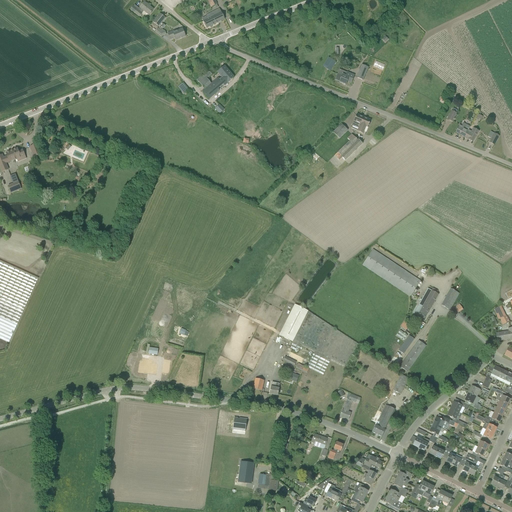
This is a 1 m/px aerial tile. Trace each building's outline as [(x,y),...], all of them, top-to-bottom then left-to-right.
[(153,10),(144,2),(139,9),(134,5),(130,10),(139,17),(142,14),(144,11),(149,15),(153,10)] [(203,21),(207,28),(224,20),(219,9),(206,15),(208,19),(203,21)] [(158,27),(166,19),(160,14),(153,22),(158,27)] [(176,31),(167,34),(170,40),(174,38),(175,41),(186,37),(183,29),(176,32),(176,31)] [(329,58),(323,67),(331,72),(336,63),(329,58)] [(357,78),(363,81),(368,68),(362,65),(357,78)] [(227,84),(234,78),(224,67),(217,72),(221,76),(216,80),(209,72),(203,77),(202,75),(197,80),(205,90),(202,92),(209,100),(227,84)] [(351,83),(354,76),(347,73),(345,76),(342,75),(342,76),(337,74),(335,80),(339,82),(339,83),(345,85),(347,82),(351,83)] [(219,104),(214,109),(220,114),(224,109),(219,104)] [(452,121),(454,117),(458,111),(453,108),(447,119),(452,121)] [(352,125),(359,127),(363,118),(357,115),(352,125)] [(357,132),(358,132),(363,134),(366,126),(368,127),(368,126),(369,126),(370,123),(370,121),(363,118),(359,127),(357,132)] [(455,133),(464,138),(470,127),(463,123),(461,127),(459,126),(455,133)] [(348,130),(341,124),(333,133),(339,139),(348,130)] [(470,127),(464,138),(473,142),(479,132),(473,129),(471,132),(468,131),(470,127)] [(494,145),(496,141),(499,136),(495,133),(490,142),(494,145)] [(354,137),(350,141),(337,153),(345,161),(362,144),(358,140),(358,141),(354,137)] [(34,158),(41,155),(37,144),(30,147),(34,158)] [(18,162),(26,159),(22,150),(19,152),(17,149),(6,153),(7,156),(3,158),(2,155),(0,155),(0,166),(2,172),(9,170),(7,164),(17,159),(18,162)] [(21,189),(18,182),(8,186),(11,193),(21,189)] [(59,221),(71,224),(72,219),(60,215),(59,221)] [(410,297),(412,294),(415,296),(419,290),(416,288),(420,282),(373,250),(362,265),(410,297)] [(0,261),(0,338),(9,343),(38,279),(0,261)] [(424,320),(438,295),(436,294),(437,291),(433,288),(431,291),(428,289),(413,314),(424,320)] [(450,310),(452,306),(459,294),(451,289),(441,305),(450,310)] [(292,342),(285,357),(296,362),(298,363),(309,368),(323,375),(330,361),(347,369),(359,345),(308,311),(294,305),(279,335),(292,342)] [(506,316),(506,317),(500,319),(503,325),(509,322),(506,316)] [(409,326),(404,321),(400,326),(401,327),(406,331),(409,326)] [(510,341),(511,340),(511,328),(508,329),(508,331),(496,333),(497,341),(510,339),(510,341)] [(396,335),(402,340),(406,335),(400,330),(396,335)] [(403,354),(414,339),(409,335),(398,350),(403,354)] [(426,346),(419,341),(400,367),(407,372),(426,346)] [(161,350),(149,348),(150,345),(147,344),(147,347),(146,354),(161,356),(161,350)] [(294,367),(296,362),(285,357),(283,361),(294,367)] [(147,363),(140,362),(139,372),(145,373),(145,372),(155,374),(156,366),(147,364),(147,363)] [(298,363),(295,369),(306,374),(309,368),(298,363)] [(498,377),(501,370),(495,366),(491,374),(498,377)] [(498,377),(504,380),(508,373),(501,370),(498,377)] [(298,376),(288,372),(285,378),(296,383),(298,376)] [(264,381),(263,381),(264,377),(257,375),(253,389),(261,391),(264,381)] [(396,384),(404,388),(409,379),(401,375),(396,384)] [(271,387),(270,394),(277,396),(279,389),(278,389),(279,384),(276,383),(272,382),(271,387)] [(468,393),(476,397),(480,390),(472,386),(468,393)] [(485,393),(483,396),(486,398),(489,391),(482,388),(481,391),(485,393)] [(480,399),(476,397),(468,393),(465,400),(473,404),(475,404),(473,408),(480,411),(481,407),(477,405),(480,399)] [(352,402),(356,403),(358,404),(361,398),(358,397),(350,395),(348,402),(346,401),(343,410),(340,417),(348,420),(351,413),(349,412),(351,404),(351,403),(352,402)] [(500,402),(507,406),(510,400),(502,396),(500,402)] [(459,404),(454,402),(450,409),(462,414),(464,409),(467,410),(469,405),(460,401),(459,404)] [(497,407),(505,411),(507,406),(500,402),(497,407)] [(385,429),(395,410),(386,405),(376,425),(372,432),(382,437),(385,429)] [(505,411),(497,407),(494,413),(502,417),(505,411)] [(453,419),(452,422),(455,423),(465,428),(467,425),(458,421),(462,414),(450,409),(447,416),(453,419)] [(493,423),(494,420),(499,423),(499,422),(502,417),(494,413),(491,419),(487,416),(485,419),(489,421),(493,423)] [(482,428),(494,434),(497,428),(487,424),(489,421),(485,419),(474,414),(473,416),(476,418),(476,419),(482,422),(482,421),(485,423),(482,428)] [(453,427),(455,423),(452,422),(443,417),(442,420),(436,418),(433,424),(444,430),(446,431),(449,425),(453,427)] [(238,418),(235,418),(233,430),(234,430),(245,431),(245,432),(247,419),(240,418),(239,419),(238,419),(238,418)] [(430,431),(438,435),(440,432),(443,433),(444,430),(433,424),(430,431)] [(483,436),(491,440),(494,434),(482,428),(482,429),(486,430),(483,436)] [(324,449),(325,446),(327,439),(314,434),(311,442),(315,444),(314,446),(324,449)] [(417,436),(416,438),(413,446),(418,448),(422,441),(423,439),(417,436)] [(422,441),(418,448),(424,451),(427,444),(422,441)] [(485,451),(488,445),(480,441),(477,447),(485,451)] [(284,456),(288,445),(281,442),(277,453),(284,456)] [(341,452),(343,445),(336,442),(334,449),(333,451),(331,450),(328,458),(333,460),(336,453),(336,452),(337,450),(341,452)] [(446,462),(451,465),(455,457),(456,455),(451,453),(454,447),(453,447),(451,445),(447,452),(450,453),(446,462)] [(429,454),(435,457),(438,449),(433,446),(429,454)] [(467,453),(470,455),(472,455),(473,452),(483,457),(485,451),(477,447),(475,446),(472,452),(468,450),(467,453)] [(435,457),(440,459),(444,452),(438,449),(435,457)] [(467,460),(470,455),(467,453),(464,459),(467,460),(462,470),(468,473),(473,463),(467,460)] [(511,455),(506,453),(503,459),(511,463),(511,455)] [(371,465),(379,468),(382,463),(379,461),(380,459),(376,457),(375,458),(371,456),(369,461),(366,460),(364,465),(363,464),(369,468),(370,468),(371,465)] [(457,468),(461,460),(455,457),(451,465),(457,468)] [(474,460),(473,463),(468,473),(473,476),(477,469),(475,467),(478,462),(480,463),(481,460),(475,457),(474,460)] [(500,465),(506,469),(508,465),(511,466),(511,463),(503,459),(500,465)] [(241,462),(239,482),(251,484),(253,463),(241,462)] [(497,479),(494,477),(491,484),(496,487),(502,475),(505,471),(499,468),(497,472),(500,474),(497,479)] [(363,475),(373,480),(375,477),(376,474),(369,471),(367,475),(364,473),(363,475)] [(402,474),(399,473),(396,479),(407,484),(408,481),(405,480),(406,476),(408,477),(409,474),(403,471),(402,474)] [(270,480),(272,480),(273,477),(260,475),(258,488),(269,490),(270,480)] [(363,483),(370,486),(371,484),(372,484),(371,484),(373,480),(363,475),(362,478),(365,479),(363,483)] [(502,475),(496,487),(502,490),(506,483),(502,482),(505,477),(502,475)] [(317,487),(324,491),(328,484),(331,478),(330,478),(317,487)] [(407,484),(396,479),(393,485),(400,488),(402,485),(406,486),(407,484)] [(277,491),(278,482),(272,480),(270,480),(269,490),(277,491)] [(341,495),(342,492),(345,494),(349,484),(346,482),(342,492),(338,491),(339,490),(336,489),(331,499),(335,501),(337,502),(341,495)] [(424,492),(428,485),(422,482),(420,487),(416,485),(412,493),(417,495),(418,494),(422,496),(424,492)] [(368,491),(365,490),(367,487),(359,483),(358,487),(356,486),(353,492),(355,493),(365,497),(366,494),(367,494),(368,491)] [(328,497),(331,499),(336,489),(335,488),(335,487),(328,484),(324,491),(324,492),(327,494),(326,496),(328,497),(327,498),(328,498),(328,497)] [(428,485),(424,492),(430,495),(434,487),(428,485)] [(391,490),(388,496),(399,502),(402,495),(405,497),(406,494),(400,491),(398,495),(397,494),(398,494),(391,490)] [(439,508),(442,501),(446,494),(440,491),(438,495),(435,493),(432,498),(438,501),(436,506),(439,508)] [(351,501),(357,504),(359,505),(360,502),(362,503),(363,501),(364,501),(363,501),(365,497),(355,493),(354,495),(357,496),(355,499),(352,498),(351,501)] [(449,505),(445,511),(448,511),(454,501),(454,500),(453,502),(450,500),(452,496),(446,494),(442,501),(449,505)] [(399,502),(388,496),(385,502),(392,506),(393,506),(391,509),(397,511),(398,511),(400,510),(399,509),(396,507),(399,502)] [(303,504),(310,508),(311,506),(313,507),(316,501),(309,497),(307,500),(305,499),(303,504)] [(438,501),(432,498),(430,504),(428,507),(432,509),(433,508),(435,508),(436,506),(438,501)] [(308,511),(309,511),(302,507),(303,505),(300,503),(298,506),(301,507),(298,511),(308,511)]
